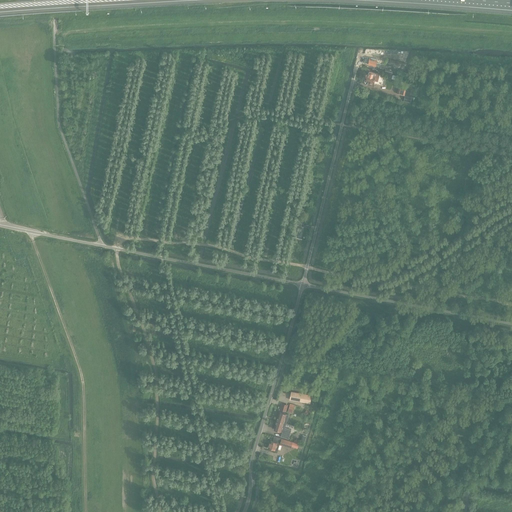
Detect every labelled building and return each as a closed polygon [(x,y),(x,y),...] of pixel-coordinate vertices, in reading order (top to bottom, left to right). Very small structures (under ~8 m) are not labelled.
[(381,64),(376,62),(377,59),(370,58),(368,64),(375,66),(376,65),(379,66),(379,65),(381,65),(381,64)] [(379,74),(370,72),(369,75),(366,74),(366,75),(364,76),(364,79),(365,80),(368,81),(367,85),(373,87),(374,84),(373,83),(374,80),(378,81),(379,74)] [(400,86),(398,94),(406,95),(407,88),(400,86)] [(404,101),(412,103),(413,97),(406,95),(404,101)] [(328,145),(326,144),(327,139),(324,138),(324,139),(321,139),(320,142),(323,143),(322,145),(321,145),(319,151),(321,151),(320,152),(323,153),(325,148),(327,149),(328,145)] [(296,221),(295,226),(298,227),(296,237),(299,237),(299,236),(301,237),(304,227),(301,226),(302,223),(296,221)] [(312,395),(292,392),(290,400),(310,404),(312,395)] [(289,415),(279,412),(277,421),(287,424),(289,415)] [(287,424),(277,421),(274,429),(282,432),(281,437),(289,439),(291,430),(285,428),(287,424)] [(281,445),(291,448),(293,442),(275,437),(273,442),(271,441),(268,448),(277,451),(277,453),(278,453),(281,445)]
